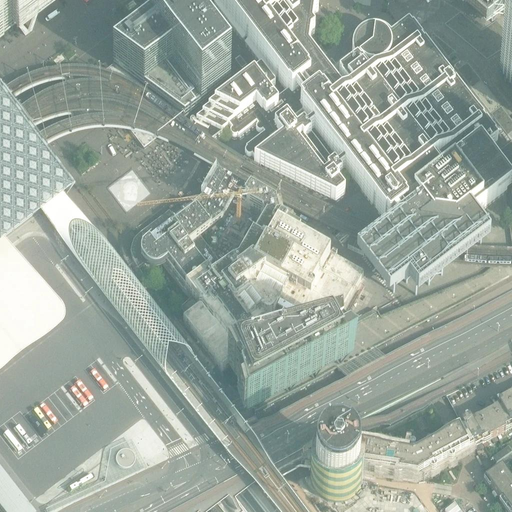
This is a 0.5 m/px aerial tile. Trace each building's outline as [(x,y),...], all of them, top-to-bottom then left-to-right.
[(0,0),(0,75),(78,177),(101,255),(124,286),(119,290),(127,300),(133,296),(149,318),(151,317),(156,313),(159,311),(129,273),(126,269),(122,258),(108,174),(142,148),(92,82),(151,37),(178,16),(184,24),(229,82),(247,68),(194,0),(0,0)] [(281,87),(286,94),(274,103),(266,93),(270,90),(266,84),(264,81),(261,77),(260,76),(258,77),(191,128),(175,141),(179,143),(190,150),(196,140),(196,142),(197,144),(198,146),(200,146),(202,146),(203,146),(204,146),(205,145),(206,147),(210,144),(209,142),(210,142),(211,141),(212,142),(216,139),(215,138),(217,136),(218,137),(222,134),(221,133),(223,131),(224,133),(228,130),(227,128),(228,128),(230,130),(231,132),(230,133),(230,135),(230,136),(230,137),(232,139),(233,140),(235,140),(237,139),(238,140),(239,139),(240,140),(244,137),(243,136),(245,134),(246,136),(250,133),(249,131),(251,130),(252,131),(256,128),(255,127),(257,125),(258,126),(262,123),(261,122),(262,121),(263,123),(262,125),(262,126),(262,128),(263,130),(265,130),(267,130),(268,130),(270,132),(269,132),(245,150),(246,151),(245,153),(245,155),(245,156),(245,157),(246,158),(248,159),(250,159),(252,158),(253,161),(252,162),(258,166),(335,203),(344,197),(344,196),(344,195),(341,191),(339,188),(335,183),(339,180),(341,178),(341,176),(339,174),(344,170),(369,202),(361,208),(364,212),(365,213),(367,216),(372,223),(373,222),(376,226),(383,221),(385,223),(386,222),(388,225),(389,225),(390,225),(393,223),(401,217),(404,221),(356,258),(389,301),(408,286),(417,298),(489,243),(480,232),(482,230),(483,229),(483,228),(481,226),(478,222),(474,217),(478,214),(500,197),(507,192),(506,191),(506,188),(508,187),(507,186),(507,183),(509,182),(487,154),(486,152),(496,144),(497,143),(497,142),(494,139),(495,138),(487,127),(485,125),(484,126),(482,123),(486,120),(458,83),(454,86),(452,83),(456,80),(427,43),(423,46),(421,43),(422,42),(420,40),(420,39),(412,29),(411,30),(409,27),(408,26),(407,27),(391,39),(390,40),(387,37),(384,34),(380,33),(376,32),(372,32),(368,32),(364,34),(361,35),(358,38),(355,41),(353,45),(352,49),(352,53),(352,56),(339,66),(335,69),(333,66),(331,63),(330,64),(328,70),(324,74),(313,59),(308,53),(310,39),(314,36),(314,35),(314,34),(312,31),(313,26),(314,17),(317,14),(318,13),(318,12),(308,0),(216,0),(217,1),(213,5),(248,49),(249,49),(251,52),(250,53),(272,82),(276,79),(278,82),(277,82),(281,87)] [(511,0),(470,0),(461,6),(485,27),(502,15),(511,8),(511,0)] [(434,12),(419,24),(511,145),(511,152),(502,161),(511,174),(511,91),(498,74),(511,65),(511,37),(502,27),(478,46),(453,12),(446,3),(434,12)] [(103,75),(92,83),(100,93),(125,126),(132,135),(144,150),(155,141),(183,120),(184,119),(201,107),(230,84),(178,17),(150,39),(129,56),(115,66),(103,75)] [(511,65),(498,74),(511,91),(511,65)] [(0,260),(36,232),(43,227),(54,219),(66,210),(81,198),(0,91),(0,260)] [(189,197),(169,212),(139,235),(136,238),(133,242),(132,246),(131,250),(131,254),(131,258),(133,262),(135,266),(138,270),(141,268),(146,264),(148,266),(151,267),(154,268),(157,268),(160,267),(162,265),(165,263),(172,273),(193,300),(190,301),(179,310),(187,320),(183,323),(195,339),(197,341),(216,366),(217,368),(221,372),(222,372),(259,344),(261,343),(273,321),(278,313),(284,317),(286,318),(309,331),(316,335),(327,341),(328,340),(332,335),(348,306),(363,280),(362,278),(297,241),(301,232),(306,225),(290,217),(298,204),(296,203),(301,194),(262,172),(257,181),(256,180),(255,180),(251,187),(247,185),(253,175),(258,166),(252,162),(253,161),(252,158),(250,159),(248,159),(246,158),(245,157),(232,167),(226,172),(225,172),(220,169),(219,169),(217,172),(213,178),(213,179),(192,195),(189,197)] [(190,370),(66,210),(64,212),(59,215),(43,227),(165,390),(167,369),(190,370)] [(241,425),(351,365),(350,364),(355,361),(391,341),(375,312),(332,335),(328,340),(328,341),(316,347),(305,350),(306,352),(235,371),(225,373),(238,398),(235,400),(241,425)] [(276,419),(276,421),(276,423),(276,425),(278,427),(280,428),(282,429),(284,429),(287,428),(289,433),(287,435),(285,437),(283,440),(283,443),(283,446),(283,449),(285,451),(287,454),(289,455),(292,456),(295,457),(298,456),(301,455),(448,376),(427,336),(419,341),(401,351),(400,351),(375,364),(374,365),(373,366),(373,367),(371,372),(369,372),(367,379),(364,386),(362,391),(358,396),(353,400),(306,425),(302,418),(349,393),(350,392),(351,391),(352,390),(353,388),(353,387),(350,387),(350,385),(350,383),(348,382),(347,381),(345,381),(343,381),(280,415),(278,417),(276,419)] [(456,390),(445,397),(445,398),(459,422),(460,425),(468,420),(472,427),(483,420),(488,418),(501,411),(498,404),(506,400),(511,396),(511,360),(510,362),(472,382),(464,386),(456,390)] [(481,445),(511,429),(511,427),(511,426),(511,411),(506,400),(498,404),(501,411),(488,418),(483,420),(472,427),(468,420),(460,425),(473,448),(480,444),(481,445)] [(447,434),(444,429),(432,406),(358,445),(412,454),(447,434)] [(327,451),(307,462),(319,464),(317,466),(315,470),(315,473),(314,477),(314,481),(316,485),(317,489),(320,492),(323,495),(326,497),(328,498),(332,499),(337,500),(341,499),(345,498),(348,496),(352,493),(354,490),(356,486),(358,482),(358,481),(358,480),(358,478),(358,475),(357,471),(359,471),(369,472),(378,474),(387,476),(388,476),(393,477),(398,477),(416,481),(433,472),(442,467),(452,461),(458,458),(460,457),(468,453),(468,452),(473,449),(473,448),(460,425),(459,422),(453,425),(445,429),(447,434),(449,437),(441,442),(432,447),(422,452),(413,457),(402,455),(392,454),(382,452),(372,450),(362,449),(346,446),(345,443),(350,440),(349,439),(335,447),(327,451)] [(511,453),(508,448),(492,459),(494,461),(506,453),(508,456),(511,453)] [(496,464),(508,456),(506,453),(494,461),(496,464)] [(490,468),(486,461),(481,464),(485,471),(490,468)] [(511,504),(511,482),(502,468),(483,481),(487,486),(488,486),(493,492),(491,494),(495,499),(497,497),(500,502),(502,504),(500,505),(504,511),(511,504)]
